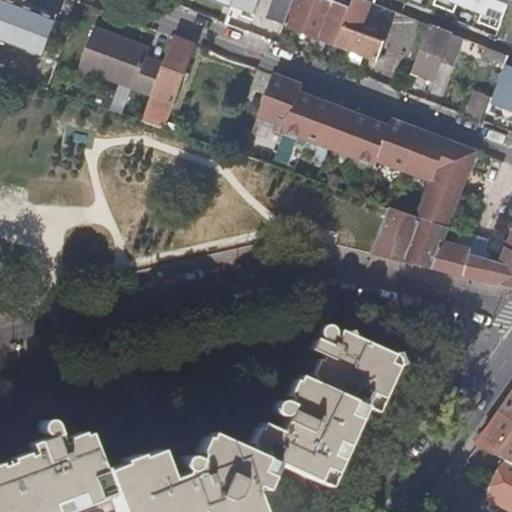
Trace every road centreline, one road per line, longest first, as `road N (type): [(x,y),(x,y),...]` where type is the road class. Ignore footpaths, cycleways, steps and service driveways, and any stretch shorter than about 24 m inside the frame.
road 1 (residential): [(0,338),(316,264),(511,309)]
road 2 (residential): [(107,0),(511,147)]
road 3 (residential): [(400,511),(511,355)]
